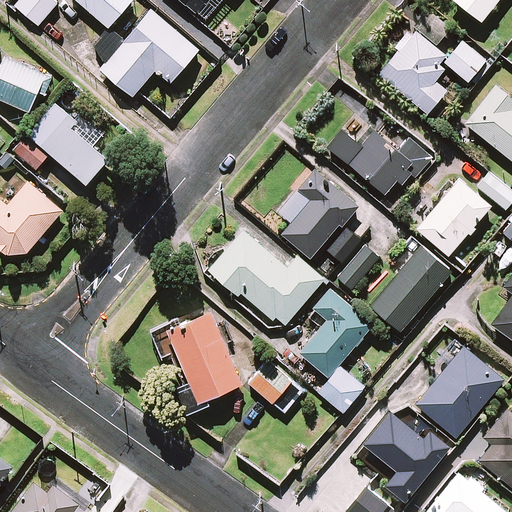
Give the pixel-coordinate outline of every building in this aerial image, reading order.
[(58,1),(57,0),(18,0),(15,4),(40,23),(58,1)] [(132,0),(80,0),(110,25),(132,0)] [(183,0),(208,20),(225,0),(183,0)] [(458,0),(483,19),(498,0),(458,0)] [(113,27),(93,41),(106,62),(102,67),(134,95),(157,68),(172,81),(200,48),(152,8),(127,38),(113,27)] [(397,42),(397,51),(380,72),(429,112),(447,89),(436,80),(446,67),(441,63),(449,54),(415,29),(412,32),(409,29),(397,42)] [(487,59),(463,40),(446,61),(470,80),(487,59)] [(48,73),(8,55),(0,71),(0,95),(31,110),(48,73)] [(511,97),(496,85),(467,121),(511,157),(511,97)] [(80,118),(59,101),(41,123),(52,132),(42,143),(89,182),(110,156),(73,125),(80,118)] [(360,139),(345,126),(330,144),(386,192),(396,180),(400,183),(406,176),(412,180),(433,155),(410,136),(400,148),(372,125),(360,139)] [(49,154),(29,138),(18,151),(38,167),(49,154)] [(317,169),(301,189),(312,198),(295,219),(283,233),(312,256),(322,243),(342,220),(345,222),(360,204),(317,169)] [(511,201),(511,190),(489,171),(478,185),(506,208),(511,201)] [(492,203),(461,177),(419,227),(450,253),(492,203)] [(63,209),(30,180),(9,204),(0,196),(0,243),(10,252),(27,251),(63,209)] [(291,262),(245,224),(209,268),(240,293),(242,290),(285,326),(326,276),(298,254),(291,262)] [(362,240),(347,225),(327,247),(342,261),(362,240)] [(380,256),(365,244),(339,276),(353,288),(380,256)] [(452,268),(422,244),(372,303),(402,328),(452,268)] [(511,275),(506,285),(511,289),(511,295),(493,322),(511,335),(511,275)] [(297,350),(327,374),(337,362),(372,321),(328,285),(311,306),(325,317),(297,350)] [(242,382),(212,311),(169,329),(200,400),(242,382)] [(506,377),(458,338),(433,368),(440,373),(417,402),(458,436),(506,377)] [(304,388),(269,359),(250,382),(286,411),(304,388)] [(363,384),(337,362),(327,374),(315,389),(342,410),(363,384)] [(424,436),(393,409),(366,441),(398,469),(387,482),(405,498),(451,444),(432,427),(424,436)] [(511,411),(508,409),(486,436),(494,442),(480,459),(511,484),(511,411)] [(0,482),(11,469),(0,460),(0,482)] [(510,511),(461,472),(427,511),(510,511)] [(71,511),(77,504),(54,487),(48,495),(33,483),(10,511),(71,511)] [(391,511),(395,509),(367,486),(348,509),(351,511),(391,511)]
